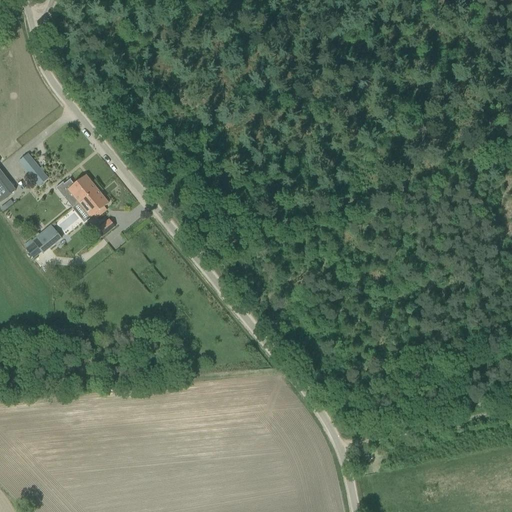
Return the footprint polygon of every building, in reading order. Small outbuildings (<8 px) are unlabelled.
[(31,160),(23,167),(34,181),(43,174),(31,160)] [(0,203),(15,191),(0,171),(0,203)] [(63,183),(55,189),(56,190),(56,189),(64,199),(63,199),(64,200),(69,195),(77,205),(96,189),(85,176),(74,186),(70,181),(71,181),(70,180),(64,185),(63,184),(63,183)] [(37,187),(43,182),(40,178),(34,183),(37,187)] [(77,205),(74,207),(81,215),(84,212),(90,219),(93,217),(96,220),(99,217),(106,211),(104,208),(108,204),(96,189),(77,205)] [(101,227),(96,231),(96,232),(102,238),(107,234),(115,228),(109,220),(101,227)] [(50,227),(32,241),(33,243),(42,253),(43,255),(61,240),(50,227)] [(33,243),(25,250),(34,260),(42,253),(33,243)]
